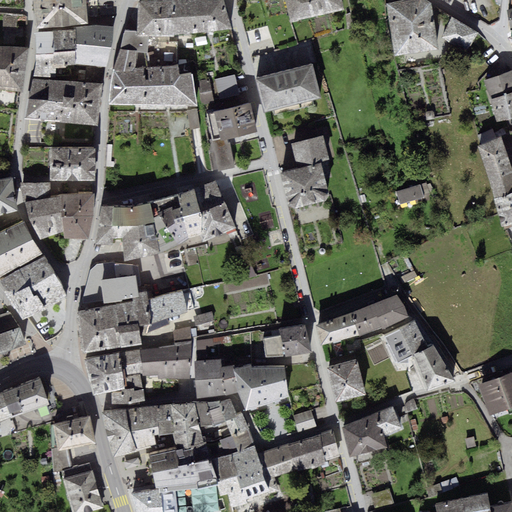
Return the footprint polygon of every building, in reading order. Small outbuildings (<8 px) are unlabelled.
[(33,0),(36,28),(88,24),(85,0),(33,0)] [(172,0),(159,0),(138,1),(138,32),(138,37),(148,37),(174,36),(174,34),(172,0)] [(197,0),(172,0),(174,34),(200,32),(197,0)] [(222,0),(197,0),(200,32),(233,29),(222,0)] [(342,0),(285,0),(290,23),(345,10),(342,0)] [(439,49),(431,2),(427,0),(403,0),(387,4),(395,56),(439,49)] [(17,16),(3,15),(2,31),(17,32),(17,16)] [(452,18),(442,37),(466,52),(479,33),(452,18)] [(74,27),(74,30),(76,30),(76,65),(86,66),(103,67),(107,67),(114,26),(96,25),(74,27)] [(74,30),(36,33),(37,55),(33,75),(57,76),(57,68),(76,68),(76,65),(76,30),(74,30)] [(147,53),(148,37),(138,37),(138,32),(125,30),(120,49),(136,51),(147,53)] [(29,48),(0,46),(0,89),(23,93),(29,48)] [(135,68),(136,51),(120,49),(114,69),(109,104),(197,106),(192,75),(181,77),(177,65),(135,68)] [(312,65),(255,79),(263,113),(321,98),(312,65)] [(103,67),(86,66),(85,83),(100,84),(103,67)] [(511,73),(511,71),(483,81),(498,124),(511,119),(511,73)] [(235,75),(215,79),(220,99),(239,94),(235,75)] [(214,102),(209,78),(198,80),(203,104),(214,102)] [(27,99),(25,119),(63,122),(67,81),(34,79),(29,99),(27,99)] [(85,83),(67,81),(63,122),(98,126),(103,84),(100,84),(85,83)] [(251,103),(206,113),(213,143),(230,139),(258,133),(251,103)] [(197,108),(189,109),(192,126),(200,124),(197,108)] [(291,144),(298,169),(321,163),(329,161),(323,135),(291,144)] [(478,147),(494,199),(506,196),(511,193),(511,170),(501,137),(478,147)] [(230,139),(213,143),(219,172),(236,168),(230,139)] [(95,146),(72,147),(73,182),(95,182),(95,146)] [(73,182),(72,147),(51,147),(52,182),(73,182)] [(298,169),(280,174),(289,206),(296,208),(326,201),(329,195),(325,180),(334,178),(329,161),(321,163),(298,169)] [(12,177),(0,179),(0,215),(18,210),(12,177)] [(236,227),(215,181),(193,189),(202,217),(203,235),(203,242),(236,227)] [(20,182),(25,202),(30,220),(39,240),(63,232),(61,213),(62,212),(61,193),(52,194),(51,182),(20,182)] [(426,183),(396,192),(400,205),(430,196),(426,183)] [(193,189),(178,194),(188,239),(203,235),(202,217),(193,189)] [(95,193),(61,193),(62,212),(61,213),(63,232),(64,239),(89,240),(94,218),(95,193)] [(511,193),(506,196),(494,199),(503,227),(511,226),(511,193)] [(178,194),(150,202),(160,253),(178,245),(188,239),(178,194)] [(160,253),(150,202),(121,207),(123,239),(125,261),(160,253)] [(121,207),(102,206),(95,244),(112,246),(113,239),(123,239),(121,207)] [(24,221),(0,232),(0,277),(42,254),(24,221)] [(45,257),(0,280),(6,291),(4,292),(12,304),(22,320),(67,296),(60,278),(45,257)] [(90,272),(82,302),(103,300),(100,280),(117,278),(114,263),(96,265),(90,272)] [(138,293),(135,275),(117,278),(100,280),(103,300),(104,304),(123,301),(122,299),(133,298),(138,297),(138,293)] [(189,312),(182,289),(149,299),(147,291),(138,293),(138,297),(133,298),(133,302),(138,327),(149,325),(189,312)] [(397,295),(373,305),(351,313),(360,335),(360,336),(382,328),(383,330),(410,317),(404,305),(397,295)] [(138,327),(133,302),(77,312),(83,354),(142,345),(138,327)] [(193,316),(196,326),(215,321),(212,311),(193,316)] [(0,334),(2,334),(20,327),(10,312),(0,315),(0,334)] [(360,335),(351,313),(316,326),(321,345),(360,335)] [(312,353),(304,324),(279,329),(281,336),(264,339),(266,358),(286,355),(286,358),(312,353)] [(20,327),(2,334),(9,351),(27,345),(20,327)] [(175,344),(192,342),(190,328),(173,331),(175,344)] [(399,330),(385,337),(398,363),(412,356),(399,330)] [(2,334),(0,334),(0,354),(9,351),(2,334)] [(190,379),(192,342),(175,344),(168,346),(166,378),(190,379)] [(166,378),(168,346),(155,348),(140,349),(143,372),(144,376),(158,375),(158,378),(166,378)] [(454,380),(434,346),(413,357),(428,390),(454,380)] [(112,392),(113,407),(145,402),(141,373),(143,372),(140,349),(120,352),(123,375),(125,389),(112,392)] [(120,352),(84,360),(93,396),(112,392),(125,389),(123,375),(120,352)] [(222,359),(194,361),(197,398),(225,396),(222,367),(222,359)] [(366,395),(357,359),(327,367),(337,403),(366,395)] [(235,365),(222,367),(225,396),(237,393),(235,368),(235,365)] [(237,393),(246,410),(289,397),(286,379),(285,366),(253,367),(251,365),(235,368),(237,393)] [(511,372),(500,378),(511,408),(511,372)] [(44,377),(2,393),(12,418),(53,403),(44,377)] [(511,408),(500,378),(478,385),(490,416),(511,408)] [(0,422),(12,418),(2,393),(0,394),(0,422)] [(225,422),(232,436),(249,428),(242,413),(238,415),(230,398),(221,401),(221,403),(219,404),(225,422)] [(217,401),(207,402),(212,425),(225,422),(219,404),(221,403),(221,401),(220,400),(217,401)] [(196,403),(201,426),(212,425),(207,402),(196,403)] [(196,403),(170,405),(175,435),(176,447),(177,450),(204,444),(201,426),(196,403)] [(170,404),(155,405),(159,435),(160,437),(175,435),(170,405),(170,404)] [(399,404),(344,425),(355,456),(390,443),(387,433),(407,425),(399,404)] [(155,405),(125,409),(137,452),(157,447),(155,435),(159,435),(155,405)] [(125,409),(101,413),(114,458),(137,452),(125,409)] [(311,410),(293,416),(299,432),(316,426),(311,410)] [(89,416),(52,424),(58,452),(95,444),(89,416)] [(220,440),(225,455),(255,446),(249,428),(232,436),(220,440)] [(319,434),(319,435),(326,460),(339,456),(332,430),(319,434)] [(319,435),(288,444),(297,471),(326,462),(326,460),(319,435)] [(465,439),(467,448),(476,446),(474,437),(465,439)] [(149,453),(153,473),(156,488),(180,486),(197,484),(199,490),(217,485),(218,485),(210,460),(207,443),(204,444),(177,450),(176,447),(149,453)] [(267,451),(257,454),(266,483),(269,492),(270,494),(279,491),(275,478),(297,471),(288,444),(267,451)] [(225,455),(210,460),(218,485),(217,485),(222,496),(228,494),(231,504),(269,492),(266,483),(257,454),(255,446),(225,455)] [(427,456),(430,465),(436,463),(433,454),(427,456)] [(92,511),(105,508),(93,470),(92,471),(89,463),(62,471),(64,479),(63,479),(72,511),(92,511)] [(132,494),(137,511),(183,511),(180,486),(156,488),(132,494)] [(390,489),(372,494),(376,510),(394,505),(390,489)] [(511,511),(511,505),(511,502),(491,506),(488,492),(461,497),(435,503),(436,511),(511,511)]
